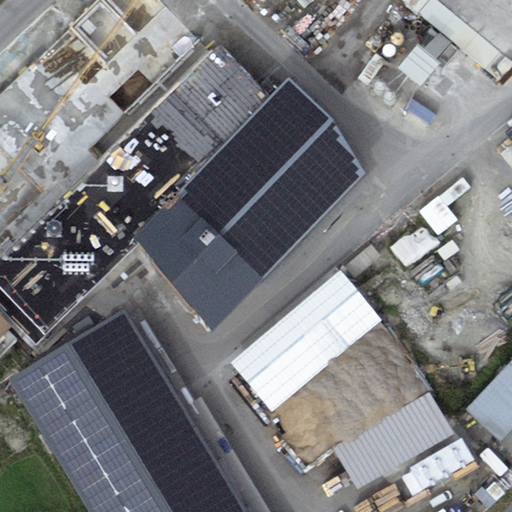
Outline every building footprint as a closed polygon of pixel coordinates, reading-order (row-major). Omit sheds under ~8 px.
[(166,0),(103,0),(33,72),(80,117),(181,14),(166,0)] [(288,77),(173,193),(265,279),(366,172),(335,120),(288,77)] [(511,122),(502,131),(511,142),(511,122)] [(96,145),(69,176),(103,207),(131,176),(96,145)] [(213,335),(265,279),(173,193),(131,236),(213,335)] [(407,271),(436,249),(422,230),(393,252),(407,271)] [(41,331),(97,275),(73,251),(17,308),(41,331)] [(10,379),(66,472),(181,403),(124,310),(10,379)] [(0,314),(0,353),(1,352),(0,351),(0,338),(12,326),(0,314)] [(511,430),(511,363),(510,361),(466,409),(502,441),(511,430)] [(454,433),(431,392),(334,446),(358,488),(454,433)] [(66,472),(90,511),(210,511),(237,496),(181,403),(66,472)] [(210,511),(246,511),(237,496),(210,511)]
